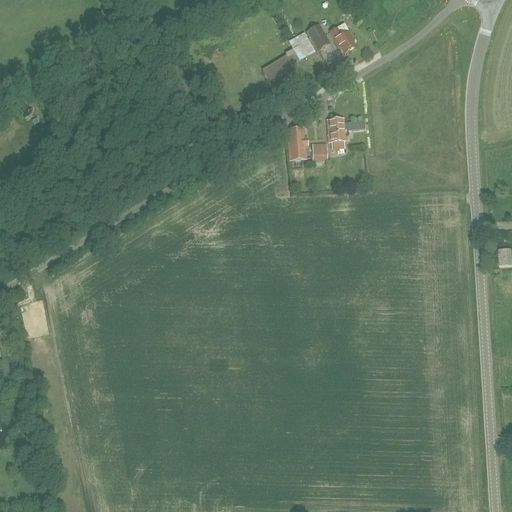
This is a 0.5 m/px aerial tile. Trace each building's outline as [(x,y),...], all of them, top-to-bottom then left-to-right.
[(307,33),(317,52),(329,45),(318,27),(307,33)] [(344,54),(355,48),(351,42),(353,41),(348,32),(341,36),(337,29),(329,33),(338,49),(340,48),(344,54)] [(286,57),(261,72),(268,83),(293,68),(292,67),(314,53),(303,35),(289,44),(293,51),(285,55),(286,57)] [(238,119),(216,85),(203,93),(230,135),(270,113),(265,104),(238,119)] [(345,150),(345,143),(343,120),(328,122),(329,137),(328,137),(328,144),(331,144),(332,151),(345,150)] [(287,132),(290,162),(305,161),(302,131),(287,132)] [(326,146),(312,146),(313,163),(327,163),(326,146)] [(507,251),(498,251),(499,269),(511,267),(511,264),(511,251),(507,252),(507,251)]
